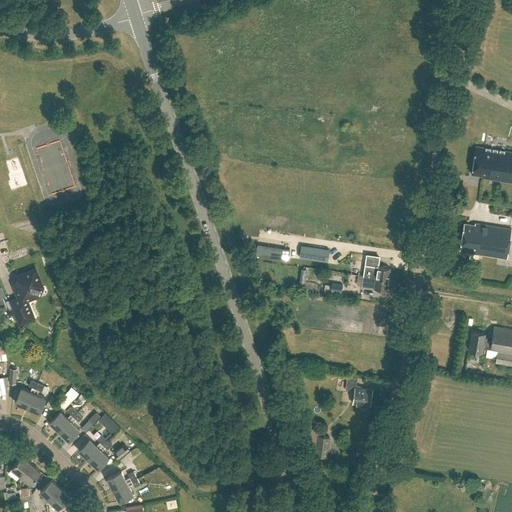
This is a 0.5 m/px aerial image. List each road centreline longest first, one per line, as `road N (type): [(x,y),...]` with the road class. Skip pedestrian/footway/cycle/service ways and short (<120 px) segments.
road 1 (tertiary): [(295,511),(249,346),(136,15)]
road 2 (residential): [(366,511),(404,363),(458,0)]
road 3 (tertiary): [(0,25),(62,35),(136,15)]
road 4 (residential): [(99,511),(88,486),(48,447),(23,429),(0,427)]
